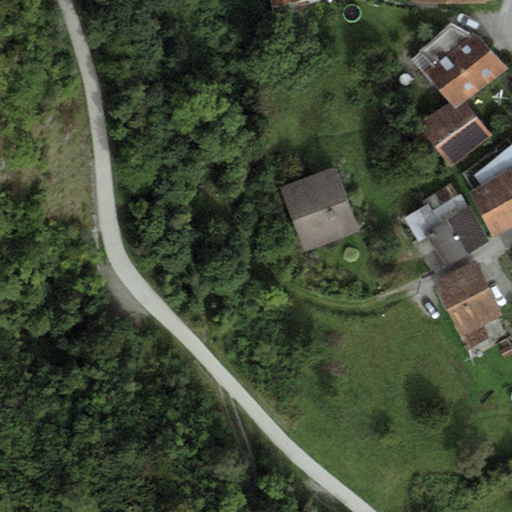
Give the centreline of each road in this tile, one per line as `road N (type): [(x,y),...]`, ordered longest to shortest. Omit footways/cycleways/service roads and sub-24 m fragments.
road 1 (track): [(465,262),(379,301),(337,303),(282,277),(213,184),(192,189),(184,220),(203,322),(253,511)]
road 2 (residential): [(62,0),(89,69),(111,244),(136,287),(360,511)]
